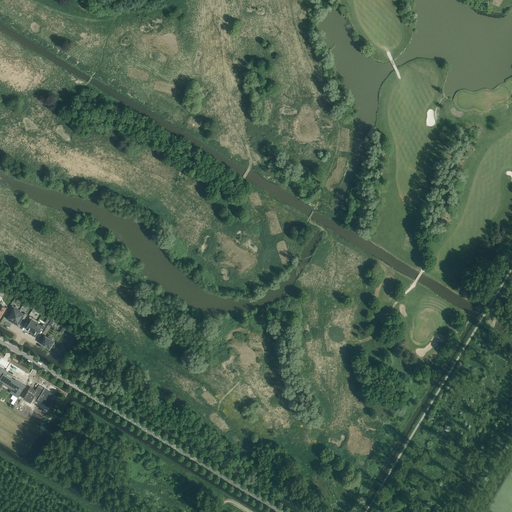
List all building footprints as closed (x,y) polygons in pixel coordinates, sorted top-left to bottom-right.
[(12,312),(8,318),(13,321),(19,311),(14,308),(15,307),(12,305),(9,310),(12,312)] [(13,321),(18,325),(22,318),(25,320),(28,315),(25,313),(25,314),(19,311),(13,321)] [(33,317),(30,316),(27,321),(30,323),(26,329),(31,332),(37,322),(32,319),(33,317)] [(43,331),(46,326),(44,324),(43,326),(37,322),(31,332),(37,335),(40,329),(43,331)] [(45,336),(41,343),(50,349),(54,342),(45,336)] [(0,380),(9,386),(13,379),(6,375),(8,372),(6,371),(6,370),(0,366),(0,380)] [(48,402),(54,394),(39,385),(36,390),(30,387),(29,389),(29,390),(24,398),(31,402),(36,394),(48,402)]
